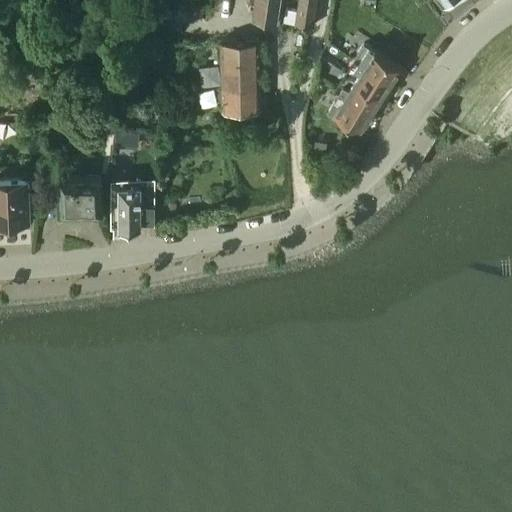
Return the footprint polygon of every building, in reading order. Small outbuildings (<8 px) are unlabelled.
[(254,0),(252,17),(276,20),(279,0),(254,0)] [(295,23),(313,26),(316,0),(298,0),(297,13),(285,11),(284,21),(295,23)] [(335,0),(333,16),(345,18),(348,0),(335,0)] [(221,76),(222,107),(260,106),(259,39),(250,39),(250,35),(245,35),(245,39),(221,40),(221,64),(211,64),(211,76),(221,76)] [(364,64),(390,82),(400,67),(364,42),(354,58),(364,64)] [(354,79),(380,97),(390,82),(364,64),(354,79)] [(344,93),(371,111),(380,97),(354,79),(344,93)] [(334,108),(361,126),(371,111),(344,93),(334,108)] [(54,123),(71,125),(76,96),(58,94),(54,123)] [(105,129),(115,130),(117,116),(106,115),(105,129)] [(59,176),(60,214),(102,212),(101,175),(59,176)] [(0,178),(0,222),(29,221),(27,178),(0,178)] [(119,182),(118,230),(140,229),(140,224),(154,224),(154,202),(141,202),(141,181),(119,182)]
